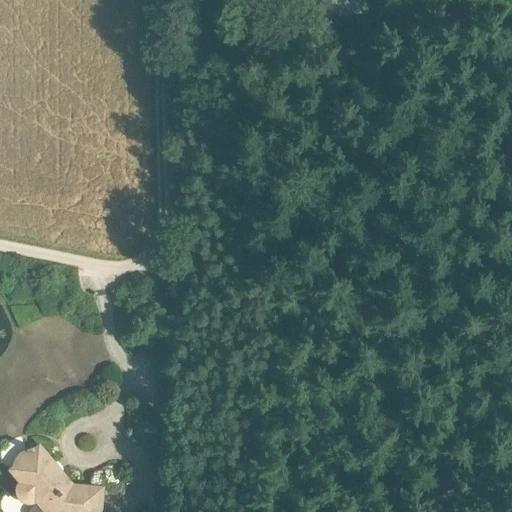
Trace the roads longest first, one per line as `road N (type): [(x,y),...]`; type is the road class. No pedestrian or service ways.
road 1 (track): [(158,0),(167,223),(156,252),(139,264)]
road 2 (track): [(139,264),(108,266),(0,245)]
road 3 (track): [(139,264),(161,277),(255,291)]
